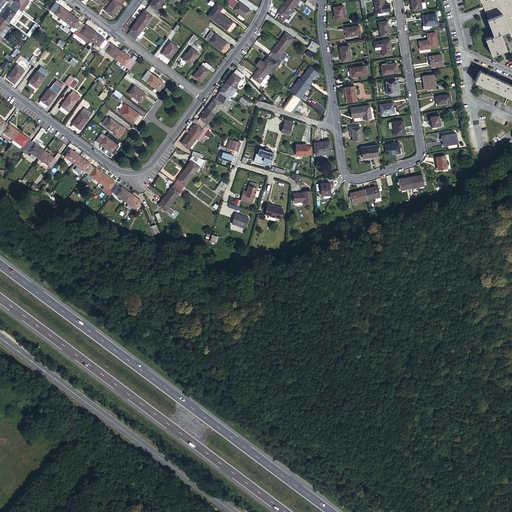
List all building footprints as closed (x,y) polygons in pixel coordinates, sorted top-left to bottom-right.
[(10,4),(20,12),(22,12),(24,9),(24,8),(30,0),(12,0),(13,0),(10,4)] [(121,0),(111,0),(104,11),(112,17),(123,1),(121,0)] [(149,5),(146,8),(154,14),(159,17),(161,14),(156,10),(163,1),(162,0),(151,0),(148,5),(149,5)] [(234,0),(233,0),(228,7),(244,18),(250,10),(238,2),(234,0)] [(286,0),(285,3),(293,9),(299,0),(286,0)] [(314,10),(315,5),(308,0),(306,0),(305,3),(314,10)] [(380,0),(374,1),(376,13),(384,12),(383,5),(382,0),(380,0)] [(421,0),(411,0),(413,9),(426,7),(425,1),(422,1),(421,0)] [(511,0),(481,0),(482,1),(484,0),(491,19),(489,19),(496,36),(488,39),(495,55),(510,49),(503,33),(511,30),(511,32),(511,0)] [(63,21),(69,13),(60,6),(59,6),(56,3),(50,11),(60,18),(58,21),(61,23),(63,21)] [(217,3),(213,8),(207,16),(226,30),(228,32),(230,32),(235,25),(235,24),(232,22),(219,12),(223,7),(217,3)] [(275,17),(283,22),(286,18),(289,14),(293,9),(285,3),(278,12),(278,13),(275,17)] [(7,7),(0,16),(8,22),(15,13),(18,15),(20,12),(10,4),(8,7),(7,7)] [(334,7),(335,20),(345,19),(344,5),(334,7)] [(143,11),(136,21),(144,26),(154,14),(146,8),(144,11),(143,11)] [(34,20),(38,23),(46,12),(42,9),(34,20)] [(79,20),(69,13),(63,21),(61,23),(73,32),(75,29),(76,30),(81,23),(79,21),(79,20)] [(433,15),(420,17),(422,27),(434,25),(433,15)] [(0,33),(8,22),(0,16),(0,33)] [(144,26),(136,21),(130,30),(127,35),(137,42),(140,39),(139,39),(136,37),(137,36),(140,38),(144,32),(141,31),(144,26)] [(378,22),(380,36),(389,35),(387,21),(378,22)] [(85,25),(81,23),(76,30),(89,39),(95,32),(85,25)] [(27,34),(29,36),(35,29),(37,26),(35,24),(27,34)] [(345,29),(345,32),(346,36),(359,35),(358,26),(344,27),(345,29)] [(175,33),(172,30),(167,37),(170,40),(175,33)] [(211,31),(205,39),(220,50),(226,42),(211,31)] [(104,39),(95,32),(89,39),(98,47),(97,49),(100,51),(107,42),(104,39)] [(278,42),(286,48),(293,38),(285,32),(278,42)] [(428,40),(418,42),(420,50),(437,47),(435,33),(427,34),(428,40)] [(318,44),(312,40),(307,47),(314,52),(318,47),(319,48),(318,44)] [(389,40),(380,42),(374,43),(374,48),(381,47),(381,51),(382,57),(391,56),(389,40)] [(170,41),(160,54),(168,60),(178,47),(170,41)] [(110,44),(107,42),(100,51),(103,54),(105,51),(114,58),(120,50),(111,43),(110,44)] [(276,61),(286,48),(278,42),(271,52),(269,55),(276,61)] [(340,47),(342,61),(351,60),(349,45),(340,47)] [(190,47),(181,59),(190,64),(198,53),(190,47)] [(289,51),(286,48),(276,61),(280,63),(289,51)] [(134,61),(120,50),(114,58),(128,69),(134,61)] [(28,62),(32,65),(37,59),(32,55),(28,62)] [(272,74),(280,63),(276,61),(269,55),(267,58),(266,58),(264,62),(262,63),(259,61),(256,65),(259,67),(267,73),(269,71),(272,74)] [(442,55),(429,57),(431,67),(443,66),(442,55)] [(242,65),(252,71),(256,65),(245,59),(242,65)] [(202,63),(192,76),(200,82),(209,70),(208,70),(211,66),(205,62),(204,64),(202,63)] [(381,65),(382,76),(388,75),(388,73),(396,72),(395,63),(387,64),(386,63),(381,64),(381,65)] [(8,76),(6,78),(13,84),(23,70),(16,64),(7,75),(8,76)] [(40,66),(37,70),(44,76),(47,71),(40,66)] [(300,78),(309,85),(312,81),(311,80),(314,75),(315,76),(318,72),(310,66),(300,78)] [(352,77),(358,76),(365,75),(364,66),(350,67),(351,71),(352,77)] [(263,79),(267,73),(259,67),(252,77),(260,83),(263,84),(266,80),(263,79)] [(232,72),(225,82),(233,88),(236,83),(240,78),(243,75),(235,69),(233,72),(232,72)] [(44,76),(37,70),(36,70),(27,81),(35,87),(44,76)] [(140,78),(142,79),(148,71),(145,70),(140,78)] [(148,71),(142,79),(157,90),(163,82),(148,71)] [(359,79),(358,76),(352,77),(351,71),(347,71),(348,77),(351,78),(352,78),(352,80),(359,79)] [(493,79),(490,77),(478,71),(472,82),(511,101),(511,87),(510,87),(493,79)] [(63,83),(67,85),(67,84),(72,78),(73,77),(69,74),(63,83)] [(125,77),(134,83),(136,80),(127,74),(125,77)] [(423,90),(428,89),(431,89),(433,89),(431,75),(421,77),(423,90)] [(260,83),(252,77),(250,80),(257,87),(260,83)] [(72,78),(67,84),(72,88),(76,82),(72,78)] [(290,90),(301,98),(304,94),(303,94),(307,89),(307,90),(310,86),(309,85),(300,78),(299,78),(290,90)] [(386,91),(386,93),(387,95),(396,93),(395,83),(397,83),(397,80),(385,82),(386,91)] [(233,88),(225,82),(218,92),(219,92),(216,95),(231,106),(234,102),(231,99),(230,101),(228,100),(231,96),(232,96),(236,90),(233,88)] [(43,94),(42,95),(39,99),(40,100),(38,102),(45,107),(46,105),(47,105),(56,94),(55,93),(59,87),(53,83),(49,89),(48,88),(43,94)] [(127,93),(139,102),(145,94),(133,85),(127,93)] [(345,87),(347,101),(356,100),(354,86),(345,87)] [(60,106),(58,109),(64,114),(67,111),(80,95),(72,89),(68,94),(59,105),(60,106)] [(122,94),(115,89),(112,93),(119,98),(122,94)] [(231,106),(216,95),(214,98),(206,107),(214,113),(222,103),(229,108),(231,106)] [(435,97),(436,105),(441,104),(450,103),(448,95),(435,97)] [(241,97),(239,101),(245,105),(248,102),(241,97)] [(124,103),(122,102),(116,110),(118,111),(124,103)] [(118,111),(136,124),(142,117),(124,103),(118,111)] [(378,104),(379,114),(392,112),(391,103),(378,104)] [(362,119),(369,118),(368,105),(350,108),(351,117),(361,116),(362,119)] [(214,113),(206,107),(199,117),(200,118),(198,121),(208,128),(210,125),(207,123),(214,113)] [(71,123),(72,123),(79,129),(90,114),(82,108),(71,123)] [(437,115),(429,116),(430,126),(438,125),(437,115)] [(103,125),(119,136),(124,128),(110,117),(108,119),(103,125)] [(392,121),(393,135),(403,134),(401,120),(392,121)] [(208,128),(198,121),(195,124),(194,124),(187,133),(195,139),(198,141),(208,128)] [(12,140),(18,132),(9,125),(8,125),(5,123),(0,129),(0,130),(3,133),(1,135),(1,136),(10,143),(10,142),(12,140)] [(79,129),(72,123),(69,126),(77,132),(79,129)] [(352,138),(353,138),(352,128),(358,128),(358,126),(350,127),(352,138)] [(352,128),(353,138),(354,142),(363,141),(361,127),(358,128),(352,128)] [(23,153),(23,152),(30,142),(27,140),(28,139),(18,132),(12,140),(21,146),(19,149),(19,150),(23,153)] [(99,144),(110,153),(116,144),(101,133),(95,140),(100,143),(99,144)] [(195,139),(187,133),(180,142),(188,148),(195,139)] [(455,135),(441,137),(442,146),(456,144),(455,135)] [(226,147),(222,146),(221,149),(228,152),(230,148),(237,150),(240,142),(229,138),(226,147)] [(314,140),(315,151),(330,148),(328,138),(314,140)] [(10,142),(19,149),(21,146),(12,140),(10,142)] [(38,159),(43,151),(34,144),(30,142),(23,152),(26,154),(28,152),(38,159)] [(384,145),(385,155),(398,153),(397,143),(384,145)] [(360,148),(361,158),(377,156),(375,146),(360,148)] [(256,153),(254,160),(267,164),(268,161),(271,162),(274,152),(259,148),(258,153),(256,153)] [(73,164),(79,155),(70,149),(64,157),(73,164)] [(53,158),(43,151),(38,159),(47,166),(53,158)] [(229,162),(232,154),(221,151),(219,159),(229,162)] [(84,176),(86,173),(92,166),(88,163),(89,163),(79,155),(73,164),(83,171),(81,174),(84,176)] [(188,160),(189,160),(191,157),(200,163),(198,166),(200,167),(205,160),(192,155),(189,159),(188,160)] [(434,157),(435,164),(435,168),(436,169),(445,168),(443,156),(434,157)] [(190,161),(184,170),(191,175),(198,166),(200,163),(191,157),(189,160),(190,161)] [(56,160),(53,158),(47,166),(50,168),(56,160)] [(99,183),(105,174),(95,167),(95,168),(92,166),(86,173),(87,174),(85,177),(89,180),(92,177),(99,183)] [(191,175),(184,170),(178,178),(177,179),(177,180),(175,183),(182,188),(191,175)] [(422,173),(411,175),(413,186),(425,184),(422,173)] [(106,192),(109,195),(112,192),(117,184),(114,182),(105,174),(99,183),(108,189),(106,192)] [(413,186),(411,175),(399,178),(400,180),(400,183),(401,188),(413,186)] [(243,189),(241,199),(252,202),(256,186),(257,183),(250,181),(247,190),(243,189)] [(319,183),(319,191),(326,190),(327,192),(333,192),(333,189),(334,189),(333,181),(320,182),(321,183),(319,183)] [(172,186),(165,195),(173,201),(182,188),(175,183),(172,186)] [(124,202),(130,193),(121,186),(120,187),(117,184),(112,192),(115,194),(124,202)] [(379,186),(366,189),(368,200),(376,198),(376,201),(378,201),(382,201),(381,197),(380,191),(382,191),(381,189),(380,189),(379,186)] [(293,192),(294,200),(303,200),(304,201),(311,201),(310,189),(303,190),(303,191),(293,192)] [(368,200),(366,189),(351,192),(352,194),(352,196),(353,202),(368,200)] [(140,200),(130,193),(124,202),(134,209),(140,200)] [(113,197),(122,204),(124,202),(115,194),(113,197)] [(173,201),(165,195),(158,205),(166,211),(173,201)] [(268,203),(265,213),(280,217),(282,207),(268,203)] [(250,216),(244,215),(239,214),(239,213),(236,213),(233,223),(247,227),(250,216)] [(155,224),(152,226),(151,226),(155,234),(159,232),(156,224),(155,224)]
